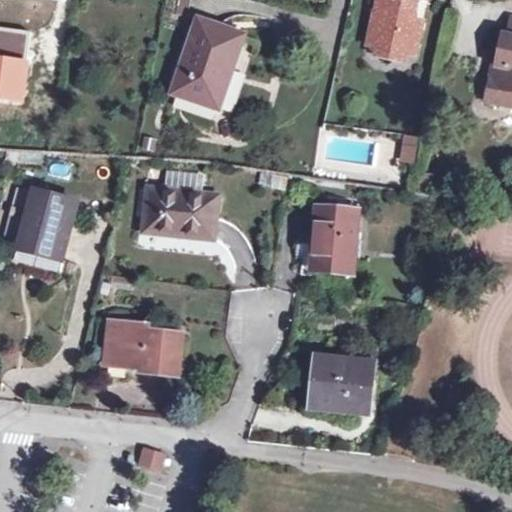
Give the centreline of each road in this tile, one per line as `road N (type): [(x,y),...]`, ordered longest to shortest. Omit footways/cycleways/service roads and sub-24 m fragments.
road 1 (residential): [(225,446),(417,472),(511,499)]
road 2 (residential): [(225,446),(0,419)]
road 3 (residential): [(263,313),(252,376),(225,446)]
